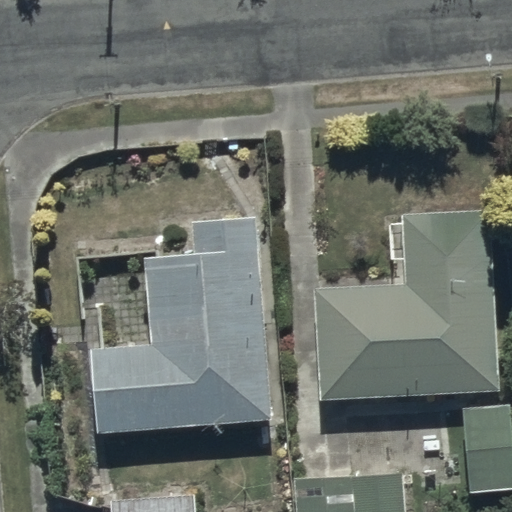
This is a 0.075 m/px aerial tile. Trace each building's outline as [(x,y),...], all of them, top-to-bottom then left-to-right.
[(314,273),(318,387),(498,381),(492,201),(404,204),(406,269),(314,273)] [(90,338),(95,420),(265,410),(253,205),(192,209),(193,243),(143,246),(148,335),(90,338)] [(460,397),(465,489),(511,487),(511,436),(511,396),(460,397)] [(293,470),(295,511),(407,511),(405,466),(293,470)] [(196,511),(196,485),(113,489),(113,511),(196,511)]
